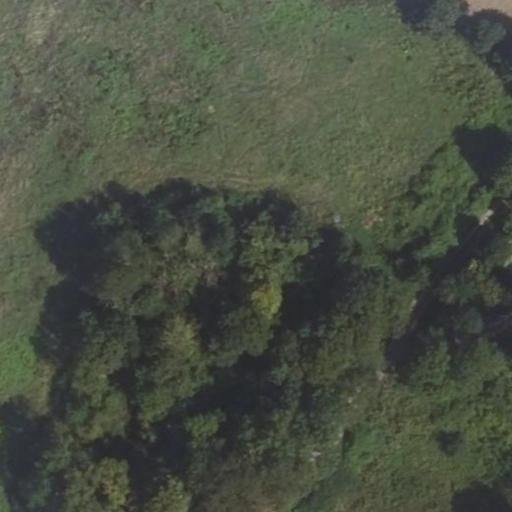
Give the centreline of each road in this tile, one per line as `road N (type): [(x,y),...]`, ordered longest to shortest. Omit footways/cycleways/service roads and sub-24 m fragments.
road 1 (track): [(511,190),(454,234),(384,359)]
road 2 (track): [(270,511),(384,359)]
road 3 (unknown): [(511,324),(384,359)]
